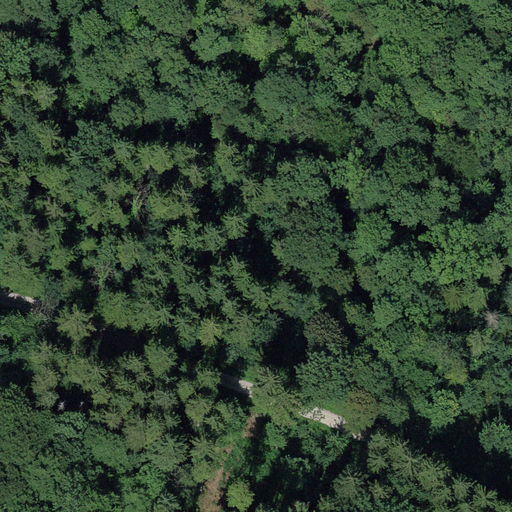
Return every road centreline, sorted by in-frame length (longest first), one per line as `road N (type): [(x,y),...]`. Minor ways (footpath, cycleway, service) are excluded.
road 1 (track): [(0,303),(294,403),(382,441),(489,511)]
road 2 (track): [(511,57),(246,0)]
